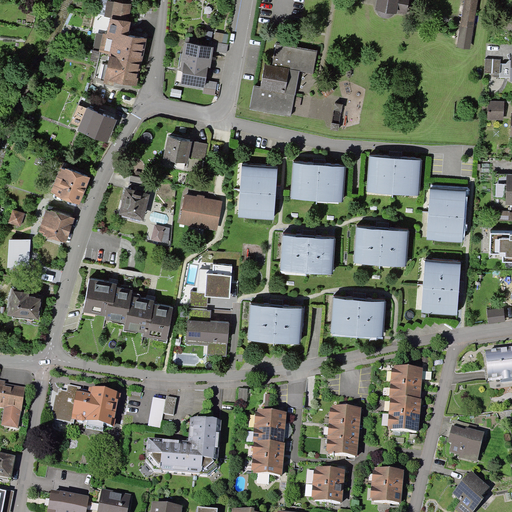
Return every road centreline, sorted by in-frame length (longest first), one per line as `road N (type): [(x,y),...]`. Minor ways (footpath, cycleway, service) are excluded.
road 1 (residential): [(453,339),(221,379),(165,379),(47,359)]
road 2 (residential): [(142,100),(103,176),(47,359)]
road 3 (residential): [(459,152),(323,142),(213,112)]
road 4 (residential): [(453,339),(415,511)]
road 5 (residential): [(47,359),(18,511)]
